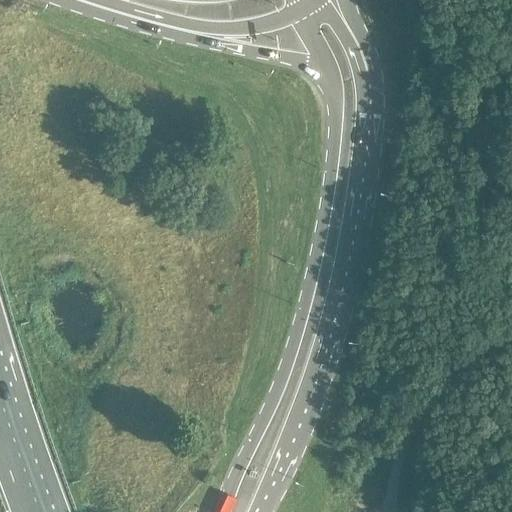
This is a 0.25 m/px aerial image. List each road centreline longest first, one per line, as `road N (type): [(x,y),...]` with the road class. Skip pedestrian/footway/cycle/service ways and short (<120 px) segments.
road 1 (primary): [(259,511),(321,366),(364,162),(367,71),(329,0)]
road 2 (primary): [(331,86),(330,162),(302,312),(222,511)]
road 3 (unclassified): [(395,511),(405,443),(435,392),(511,316)]
road 4 (primary): [(200,27),(249,51),(306,64),(331,86)]
